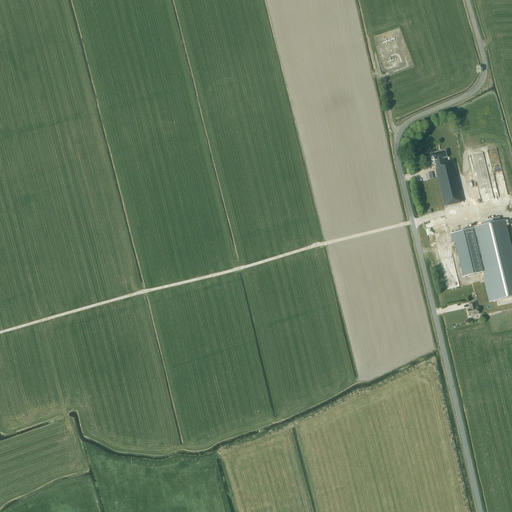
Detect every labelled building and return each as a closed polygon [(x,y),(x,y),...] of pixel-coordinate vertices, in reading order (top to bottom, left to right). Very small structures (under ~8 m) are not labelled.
[(390,47),(398,44),(396,39),(388,42),(391,51),(391,50),(390,47)] [(453,172),(456,172),(453,160),(445,162),(444,158),(447,157),(446,151),(441,152),(438,152),(433,154),(434,156),(431,156),(432,161),(436,160),(437,165),(435,166),(445,206),(460,203),(453,172)] [(442,217),(425,221),(428,234),(446,230),(442,217)] [(511,296),(511,251),(505,220),(500,221),(499,217),(485,221),(486,225),(484,225),(451,233),(453,242),(455,241),(464,277),(483,272),(490,302),(511,297),(511,296)] [(469,316),(479,314),(477,307),(476,307),(475,302),(469,303),(470,309),(467,309),(469,316)]
